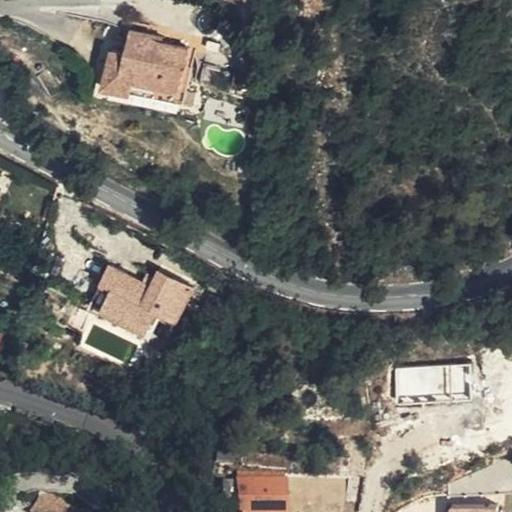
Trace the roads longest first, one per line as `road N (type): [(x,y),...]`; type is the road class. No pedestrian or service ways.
road 1 (tertiary): [(0,132),(281,272),(357,290),(449,289),(511,264)]
road 2 (residential): [(0,393),(130,441),(159,478),(166,511)]
